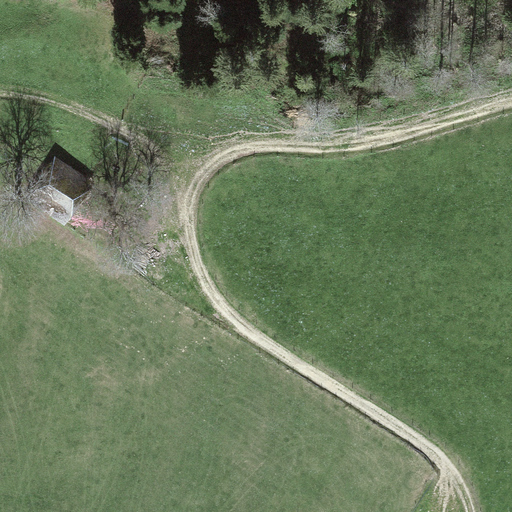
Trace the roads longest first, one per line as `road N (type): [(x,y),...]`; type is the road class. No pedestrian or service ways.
road 1 (track): [(511,99),(362,139),(238,147),(201,170),(188,207),(198,270),(219,303),(438,455),(470,511)]
road 2 (track): [(0,90),(103,118),(192,187)]
